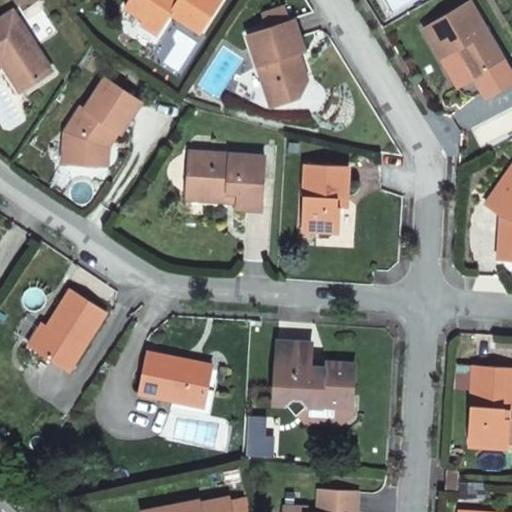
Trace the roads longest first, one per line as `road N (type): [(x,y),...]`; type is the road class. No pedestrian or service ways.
road 1 (residential): [(425,304),(160,291),(0,176)]
road 2 (residential): [(425,304),(433,155),(334,0)]
road 3 (residential): [(412,511),(425,304)]
